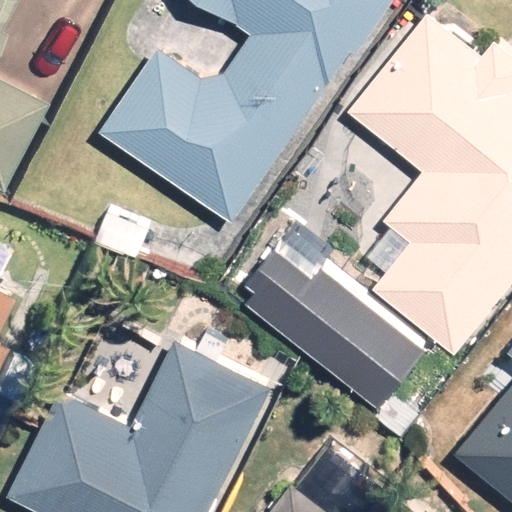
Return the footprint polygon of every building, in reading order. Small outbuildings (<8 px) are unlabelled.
[(0,0),(0,176),(2,177),(47,93),(0,67),(0,32),(17,0),(0,0)] [(110,119),(238,205),(377,0),(233,0),(262,19),(224,76),(165,37),(110,119)] [(383,279),(461,341),(511,277),(511,35),(499,26),(486,42),(435,2),(359,98),(432,155),(392,205),(422,229),(383,279)] [(164,228),(107,201),(94,227),(151,254),(164,228)] [(0,344),(6,333),(0,330),(0,316),(15,285),(0,278),(0,344)] [(206,511),(275,374),(183,328),(140,415),(69,380),(17,483),(75,511),(206,511)] [(511,379),(463,438),(511,478),(511,379)] [(356,511),(301,470),(267,511),(356,511)]
